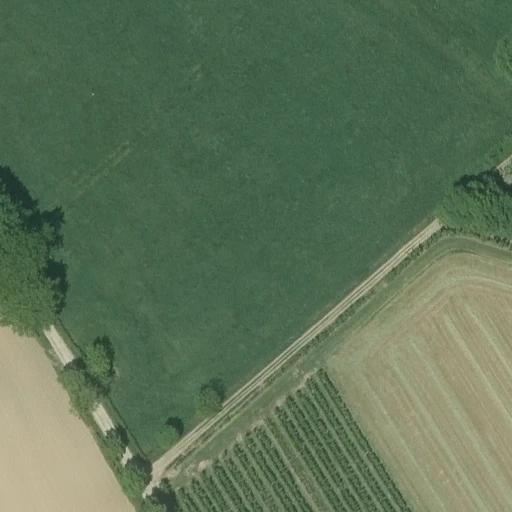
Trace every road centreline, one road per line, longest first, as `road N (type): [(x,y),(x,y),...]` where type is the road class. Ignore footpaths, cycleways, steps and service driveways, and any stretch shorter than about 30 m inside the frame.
road 1 (track): [(139,479),(436,221)]
road 2 (unclassified): [(158,511),(0,249)]
